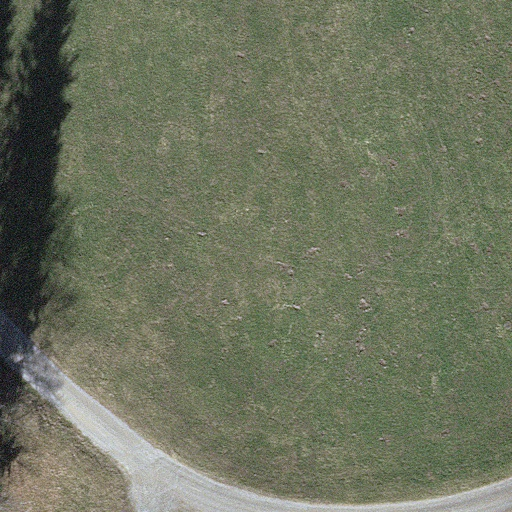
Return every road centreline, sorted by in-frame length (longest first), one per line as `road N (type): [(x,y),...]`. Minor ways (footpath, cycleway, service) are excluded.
road 1 (track): [(232,511),(134,452),(0,319)]
road 2 (track): [(511,484),(374,511)]
